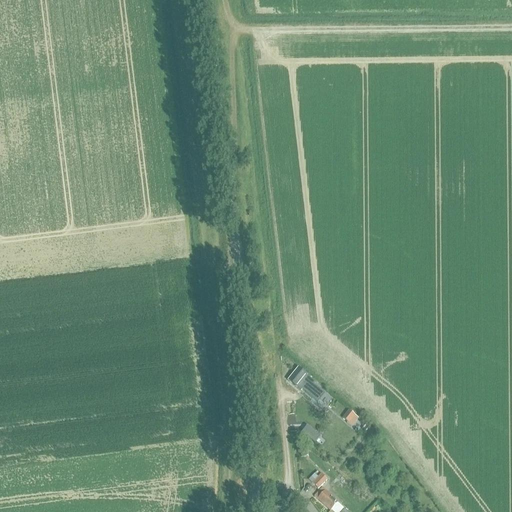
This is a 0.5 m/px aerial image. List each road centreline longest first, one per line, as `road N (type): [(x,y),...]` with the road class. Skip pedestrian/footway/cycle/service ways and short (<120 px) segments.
road 1 (tertiary): [(251,511),(258,426),(204,0)]
road 2 (track): [(511,27),(239,30)]
road 3 (track): [(225,170),(234,150),(239,30),(222,0)]
